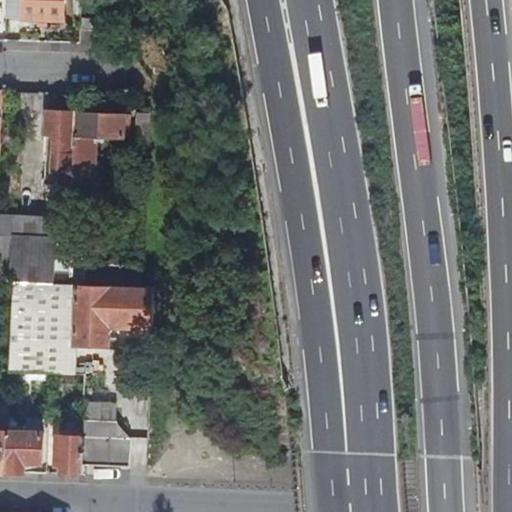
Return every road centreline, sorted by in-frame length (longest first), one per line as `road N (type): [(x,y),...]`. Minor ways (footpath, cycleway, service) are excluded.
road 1 (motorway): [(447,511),(398,0)]
road 2 (motorway): [(507,511),(505,307),(485,0)]
road 3 (motorway): [(263,0),(347,450)]
road 4 (motorway): [(309,0),(355,258),(347,450)]
road 5 (residential): [(110,502),(378,511)]
